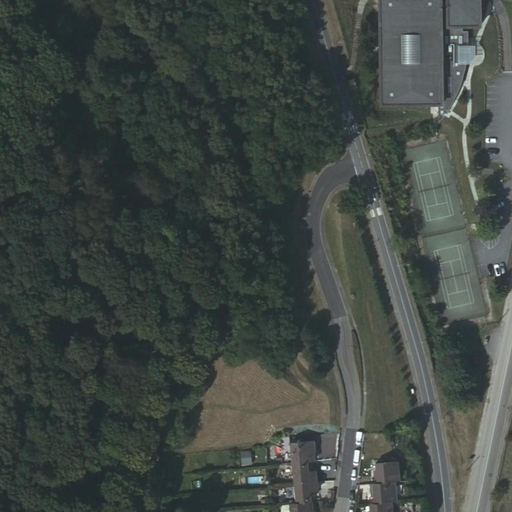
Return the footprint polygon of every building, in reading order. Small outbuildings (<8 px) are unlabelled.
[(376,0),(380,95),(437,94),(438,113),(444,109),(446,107),(449,104),(451,101),(456,96),(458,93),(461,86),(462,82),(463,75),(464,72),(464,65),(464,63),(468,63),(468,49),(465,49),(465,32),(460,33),(460,28),(476,28),(476,0),(376,0)] [(352,69),(355,81),(362,80),(358,67),(352,69)] [(309,442),(285,445),(288,465),(303,464),(309,463),(308,453),(310,452),(309,442)] [(240,451),(241,465),(252,464),(251,450),(240,451)] [(372,473),(372,482),(393,480),(397,480),(394,460),(373,462),(374,472),(372,473)] [(303,464),(288,465),(290,486),(312,484),(311,472),(304,473),(303,464)] [(224,483),(223,474),(212,475),(212,485),(224,483)] [(372,482),(368,483),(369,493),(373,492),(373,502),(390,500),(394,499),(393,480),(372,482)] [(313,493),(312,484),(290,486),(292,505),(307,503),(306,494),(313,493)] [(367,511),(391,511),(390,500),(373,502),(369,502),(370,511),(368,511),(367,511)] [(308,511),(307,503),(292,505),(287,506),(287,511),(308,511)]
